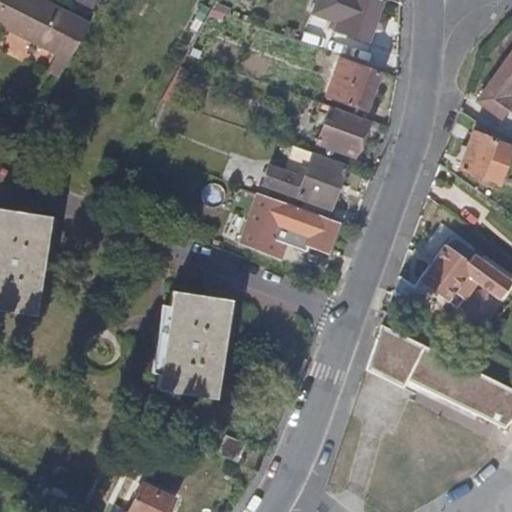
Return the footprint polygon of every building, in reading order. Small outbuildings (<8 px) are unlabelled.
[(37,0),(0,0),(0,27),(66,62),(86,26),(37,0)] [(365,45),(380,3),(371,0),(315,0),(308,19),(333,29),(331,32),(365,45)] [(322,96),(361,111),(374,75),(336,61),(322,96)] [(160,101),(168,104),(182,80),(174,76),(160,101)] [(322,119),(313,140),(349,155),(363,120),(332,109),(327,120),(322,119)] [(470,132),(489,140),(476,176),(494,184),(506,147),(473,122),(470,132)] [(489,140),(470,132),(457,167),(476,176),(489,140)] [(283,153),(306,162),(308,157),(309,154),(286,146),(283,153)] [(287,194),(283,204),(323,219),(341,169),(308,157),(306,162),(299,181),(264,169),(259,184),(287,194)] [(0,204),(0,306),(33,312),(39,273),(48,213),(0,204)] [(273,216),(279,218),(283,207),(277,204),(273,216)] [(323,254),(333,225),(283,207),(279,218),(276,226),(306,238),(304,246),(323,254)] [(466,262),(471,254),(451,240),(446,248),(466,262)] [(417,280),(440,297),(448,286),(460,270),(466,262),(446,248),(442,244),(417,280)] [(509,281),(471,254),(466,262),(460,270),(471,278),(498,298),(509,281)] [(459,295),(471,278),(460,270),(448,286),(459,295)] [(410,304),(419,293),(396,276),(390,293),(402,302),(410,304)] [(451,292),(457,297),(459,295),(448,286),(440,297),(446,301),(450,296),(449,295),(451,292)] [(228,298),(170,290),(156,390),(215,400),(228,298)] [(449,295),(450,296),(446,301),(452,305),(457,297),(451,292),(449,295)] [(511,419),(511,391),(383,326),(366,370),(403,389),(408,379),(504,428),(511,419)] [(213,433),(205,451),(224,459),(232,441),(213,433)] [(63,492),(47,484),(41,496),(57,503),(63,492)] [(164,511),(171,499),(139,485),(124,511),(164,511)] [(77,498),(63,492),(57,503),(72,510),(77,498)] [(77,498),(72,510),(75,511),(76,511),(82,501),(77,498)]
